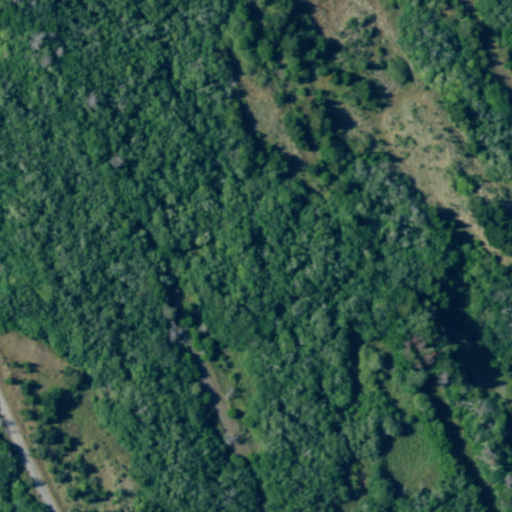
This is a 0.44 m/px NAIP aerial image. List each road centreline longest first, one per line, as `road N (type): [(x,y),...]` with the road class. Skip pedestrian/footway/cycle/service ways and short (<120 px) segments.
road 1 (residential): [(271,511),(28,0)]
road 2 (residential): [(489,511),(249,0)]
